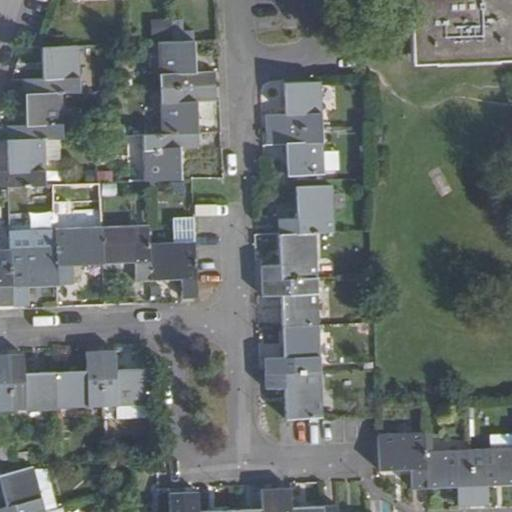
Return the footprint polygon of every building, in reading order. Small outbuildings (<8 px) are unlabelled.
[(511,0),(407,0),(411,63),(511,57),(511,0)] [(192,40),(191,21),(153,22),(153,41),(192,40)] [(158,89),(215,87),(214,71),(195,72),(193,42),(170,43),(156,43),(158,89)] [(23,94),(61,93),(79,92),(77,47),(41,49),(43,80),(23,80),(23,94)] [(265,116),(266,131),(321,128),(319,82),(283,84),(284,115),(265,116)] [(160,135),(197,134),(196,103),(216,102),(215,87),(158,89),(160,135)] [(59,139),(62,139),(61,93),(23,94),(25,125),(7,126),(7,141),(59,139)] [(321,128),(266,131),(267,145),(285,144),(287,176),(323,174),(321,128)] [(145,182),(180,181),(179,149),(198,148),(197,134),(160,135),(141,136),(143,182),(145,182)] [(0,188),(7,188),(45,187),(44,161),(60,160),(59,139),(7,141),(9,172),(0,172),(0,188)] [(278,235),(314,233),(333,233),(331,186),(294,188),(296,220),(277,220),(278,235)] [(149,281),(147,244),(146,226),(100,228),(101,263),(134,262),(135,282),(149,281)] [(101,263),(100,228),(54,230),(55,248),(56,285),(72,284),(71,265),(101,263)] [(260,280),(316,278),(314,233),(278,235),(279,266),(260,267),(260,280)] [(36,236),(9,237),(10,250),(36,249),(36,236)] [(196,298),(194,242),(147,244),(149,281),(179,280),(181,299),(196,298)] [(56,285),(55,248),(36,249),(10,250),(12,306),(26,305),(26,286),(56,285)] [(0,306),(12,306),(10,250),(0,250),(0,306)] [(281,327),(318,325),(316,278),(260,280),(261,295),(280,295),(281,327)] [(264,374),(319,372),(318,325),(281,327),(283,358),(264,358),(264,374)] [(114,351),(100,352),(101,407),(116,407),(117,407),(147,405),(146,369),(115,371),(114,351)] [(101,407),(100,352),(85,352),(85,371),(55,372),(56,409),(101,407)] [(0,410),(10,411),(7,355),(0,355),(0,410)] [(10,411),(56,409),(55,372),(23,374),(23,355),(7,355),(10,411)] [(285,419),(321,418),(319,372),(264,374),(265,388),(284,388),(285,419)] [(147,405),(117,407),(117,419),(148,417),(147,405)] [(424,452),(424,433),(377,435),(378,472),(410,470),(411,490),(426,489),(424,452)] [(0,460),(9,460),(8,445),(0,445),(0,460)] [(511,448),(469,450),(472,506),(487,506),(486,486),(511,485),(511,448)] [(472,506),(469,450),(424,452),(426,489),(456,488),(457,507),(472,506)] [(0,511),(41,511),(44,511),(31,467),(0,475),(0,488),(5,506),(0,507),(0,511)] [(320,511),(321,507),(291,508),(290,488),(274,489),(275,511),(320,511)] [(275,511),(274,489),(259,490),(260,509),(229,511),(228,511),(275,511)] [(228,511),(229,511),(198,511),(197,492),(181,493),(182,511),(228,511)] [(182,511),(181,493),(167,493),(168,511),(182,511)]
